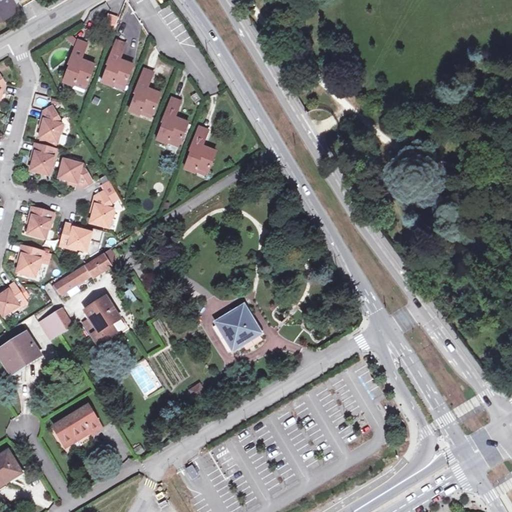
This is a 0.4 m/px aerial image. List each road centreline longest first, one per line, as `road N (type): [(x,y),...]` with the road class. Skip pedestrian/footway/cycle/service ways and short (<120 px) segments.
road 1 (secondary): [(185,0),(387,328)]
road 2 (secondary): [(422,308),(355,218),(224,0)]
road 3 (residential): [(163,459),(387,328)]
road 4 (secondary): [(387,328),(391,364),(430,452),(408,481)]
road 5 (residential): [(17,35),(31,79),(9,187)]
road 6 (secondary): [(503,424),(422,308)]
road 7 (secondary): [(387,328),(460,448)]
